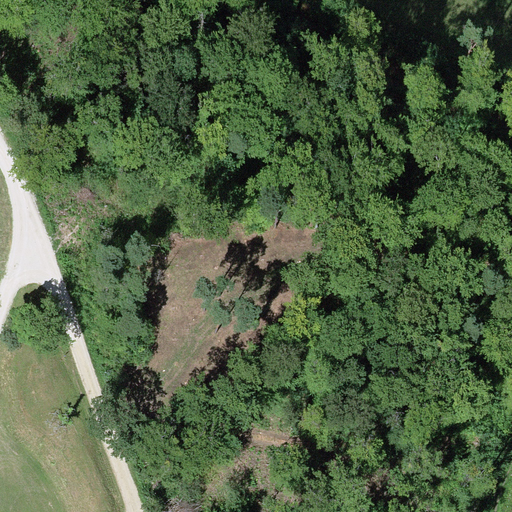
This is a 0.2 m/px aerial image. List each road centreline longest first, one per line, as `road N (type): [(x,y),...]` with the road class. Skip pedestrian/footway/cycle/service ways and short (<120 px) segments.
road 1 (track): [(89,393),(308,448),(341,464),(394,511)]
road 2 (track): [(69,343),(130,511)]
